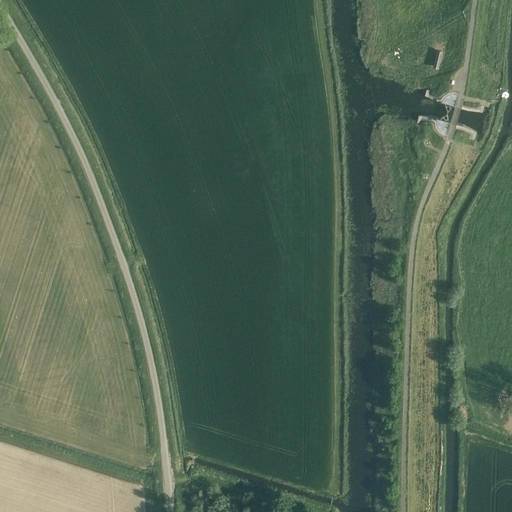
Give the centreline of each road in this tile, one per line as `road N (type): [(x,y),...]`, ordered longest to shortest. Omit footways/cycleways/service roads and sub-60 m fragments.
road 1 (tertiary): [(170,511),(144,326),(117,239),(0,8)]
road 2 (unclassified): [(402,511),(413,236),(462,90),(475,0)]
